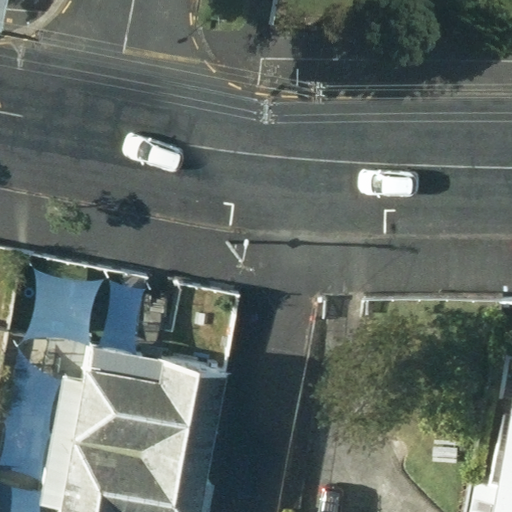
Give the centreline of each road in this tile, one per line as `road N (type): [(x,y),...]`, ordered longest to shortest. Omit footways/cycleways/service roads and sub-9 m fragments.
road 1 (tertiary): [(511,166),(316,163),(107,134)]
road 2 (residential): [(131,0),(107,134)]
